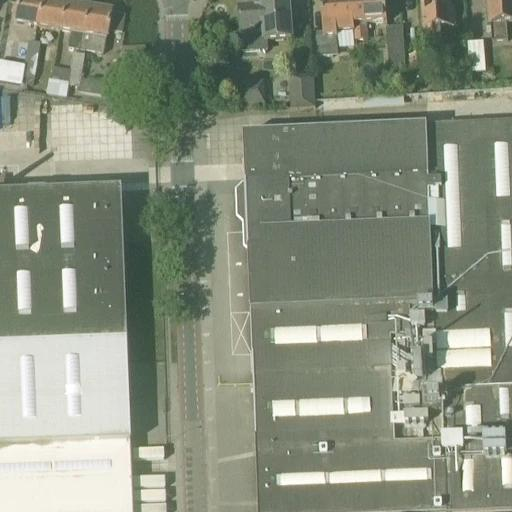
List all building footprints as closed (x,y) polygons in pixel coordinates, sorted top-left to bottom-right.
[(16,0),(13,25),(37,29),(41,3),(20,0),(16,0)] [(385,0),(351,3),(352,29),(355,28),(355,43),(366,42),(365,25),(387,24),(385,0)] [(422,0),(424,33),(425,33),(426,50),(442,49),(441,32),(455,31),(454,12),(451,13),(450,0),(422,0)] [(508,44),(507,28),(511,27),(511,0),(489,0),(492,44),(508,44)] [(58,33),(62,7),(41,3),(37,29),(58,33)] [(336,36),(354,35),(354,43),(355,43),(355,28),(352,29),(351,3),(320,5),(322,35),(311,36),(312,61),(338,59),(336,36)] [(73,52),(70,71),(82,73),(85,54),(79,53),(86,11),(62,7),(58,33),(70,35),(67,52),(73,52)] [(267,45),(292,43),(290,10),(241,12),(242,41),(244,41),(244,55),(268,54),(267,45)] [(86,11),(79,53),(85,54),(103,57),(110,15),(86,11)] [(389,60),(404,59),(401,31),(387,31),(389,60)] [(24,62),(37,64),(40,46),(27,44),(24,62)] [(484,45),(468,46),(470,75),(486,74),(484,45)] [(120,63),(145,62),(144,50),(120,51),(120,63)] [(412,87),(427,85),(425,59),(410,59),(412,87)] [(24,62),(22,80),(34,82),(37,64),(24,62)] [(121,74),(145,73),(145,62),(120,63),(121,74)] [(67,87),(79,89),(80,83),(82,73),(70,71),(67,87)] [(122,86),(145,85),(145,73),(121,74),(122,86)] [(292,103),(316,101),(315,80),(291,82),(292,103)] [(80,83),(79,89),(78,95),(101,99),(103,86),(80,83)] [(241,108),(266,107),(265,84),(240,85),(241,108)] [(145,85),(122,86),(122,98),(146,97),(145,85)] [(511,511),(511,128),(245,139),(259,511),(511,511)] [(0,511),(130,511),(128,451),(125,364),(111,365),(109,327),(115,326),(115,313),(123,312),(120,243),(112,244),(110,194),(0,198),(0,511)]
